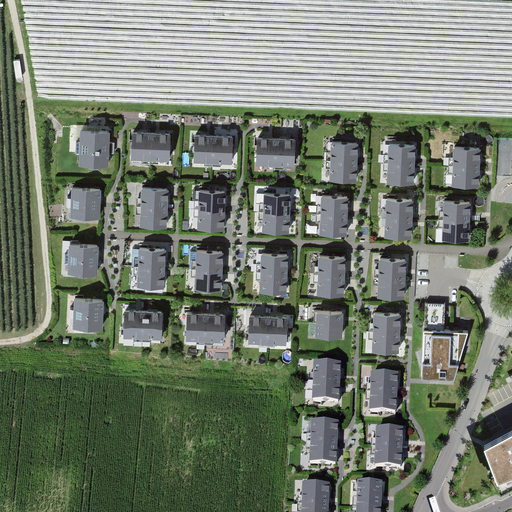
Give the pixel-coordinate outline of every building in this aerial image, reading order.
[(108,164),(110,128),(80,127),(78,163),(108,164)] [(170,131),(132,129),(131,157),(169,158),(170,131)] [(233,134),(195,132),(193,159),(232,161),(233,134)] [(296,136),(257,134),(256,162),(295,164),(296,136)] [(359,140),(331,139),(330,178),(357,179),(359,140)] [(417,143),(389,142),(388,181),(415,182),(417,143)] [(481,146),(454,145),(452,183),(480,184),(481,146)] [(100,215),(101,186),(71,184),(70,214),(100,215)] [(169,186),(141,185),(140,224),(167,225),(169,186)] [(226,189),(198,188),(197,227),(225,228),(226,189)] [(292,191),(264,190),(263,229),(290,230),(292,191)] [(349,194),(322,193),(320,232),(348,233),(349,194)] [(414,197),(387,196),(386,235),(413,236),(414,197)] [(472,199),(444,198),(443,237),(470,238),(472,199)] [(97,273),(98,243),(68,242),(67,272),(97,273)] [(165,246),(138,245),(137,284),(164,285),(165,246)] [(223,249),(196,248),(194,287),(222,288),(223,249)] [(288,252),(261,251),(259,290),(287,291),(288,252)] [(346,255),(319,254),(317,292),(345,293),(346,255)] [(407,257),(380,256),(378,295),(406,296),(407,257)] [(102,327),(103,297),(73,296),(72,326),(102,327)] [(446,302),(425,302),(422,375),(455,377),(469,329),(445,329),(446,302)] [(164,309),(125,308),(124,335),(163,337),(164,309)] [(344,310),(317,309),(316,334),(343,336),(344,310)] [(402,311),(375,310),(373,349),(401,350),(402,311)] [(225,312),(187,311),(186,338),(224,340),(225,312)] [(288,315),(249,313),(248,341),(287,342),(288,315)] [(342,364),(314,362),(312,401),(340,402),(342,364)] [(399,374),(371,373),(370,412),(397,413),(399,374)] [(339,423),(311,421),(310,464),(337,465),(339,423)] [(404,429),(377,428),(375,467),(402,468),(404,429)] [(503,477),(507,484),(511,481),(511,428),(482,444),(496,480),(503,477)] [(381,511),(383,483),(358,482),(356,511),(381,511)] [(328,511),(330,485),(303,484),(301,511),(328,511)]
